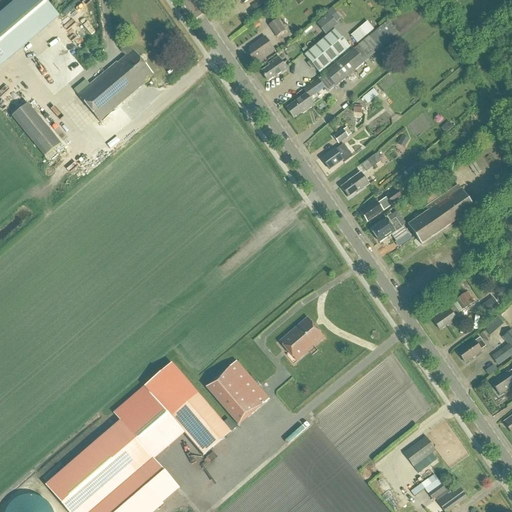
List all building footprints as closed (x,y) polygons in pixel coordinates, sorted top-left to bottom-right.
[(0,67),(59,18),(44,0),(17,0),(0,15),(0,67)] [(252,7),(257,15),(267,8),(262,1),(252,7)] [(323,21),(331,30),(337,25),(335,23),(340,19),(332,9),(322,18),(324,20),(323,21)] [(360,42),(376,27),(370,20),(354,34),(360,42)] [(320,81),(304,91),(307,95),(287,109),(294,119),(302,114),(302,115),(315,107),(310,99),(325,89),(328,93),(336,87),(336,88),(397,35),(386,23),(325,75),(326,76),(320,81)] [(270,32),(278,43),(286,37),(279,26),(270,32)] [(308,65),(312,69),(314,68),(319,74),(350,48),(335,31),(304,57),(310,63),(308,65)] [(273,50),(265,39),(250,49),(251,52),(248,54),(253,62),(257,59),(259,63),(277,51),(275,48),(273,50)] [(74,92),(99,122),(149,81),(148,80),(152,76),(128,46),(121,51),(127,58),(118,65),(117,63),(90,86),(86,81),(74,92)] [(261,73),(268,82),(274,78),(275,79),(287,71),(278,58),(269,65),(270,67),(261,73)] [(54,65),(57,70),(64,67),(61,61),(54,65)] [(60,89),(65,86),(60,76),(55,79),(60,89)] [(378,89),(366,95),(369,101),(381,96),(378,89)] [(41,97),(38,100),(47,112),(51,109),(41,97)] [(12,121),(45,162),(61,149),(29,108),(12,121)] [(343,131),(334,138),(338,145),(348,138),(343,131)] [(321,160),(329,171),(343,162),(344,164),(353,158),(344,145),(336,151),(335,150),(321,160)] [(465,159),(475,174),(480,170),(470,155),(465,159)] [(54,168),(63,162),(60,158),(51,165),(54,168)] [(361,166),(366,173),(377,166),(371,158),(361,166)] [(406,171),(410,177),(420,169),(415,164),(406,171)] [(349,183),(342,189),(349,198),(356,193),(357,195),(369,185),(361,174),(349,183)] [(441,196),(449,190),(443,181),(420,196),(426,206),(435,200),(436,202),(426,209),(428,212),(408,227),(421,246),(435,236),(435,237),(449,227),(448,227),(462,218),(461,217),(474,209),(461,190),(458,187),(442,198),(441,196)] [(398,193),(384,203),(379,206),(377,204),(370,208),(371,209),(362,215),(367,223),(373,219),(374,220),(393,207),(392,206),(402,200),(398,193)] [(403,227),(401,229),(395,220),(389,224),(386,220),(370,231),(380,244),(394,234),(395,236),(393,238),(396,243),(408,234),(403,227)] [(492,272),(482,273),(483,283),(493,282),(492,272)] [(473,303),(467,293),(451,304),(452,305),(432,320),(440,331),(447,326),(447,328),(457,321),(454,317),(473,303)] [(492,298),(476,309),(482,317),(498,306),(492,298)] [(307,319),(280,343),(286,350),(289,347),(299,360),(308,352),(307,351),(312,347),(313,348),(324,339),(315,329),(313,330),(311,328),(313,326),(307,319)] [(511,330),(502,338),(507,345),(511,350),(511,349),(511,330)] [(478,335),(483,342),(489,338),(484,331),(478,335)] [(481,350),(486,347),(480,338),(475,342),(475,341),(458,353),(465,364),(482,352),(481,350)] [(491,357),(497,366),(511,354),(511,349),(511,350),(507,345),(491,357)] [(236,362),(206,389),(239,427),(269,400),(236,362)] [(153,459),(184,434),(169,417),(197,394),(171,364),(114,414),(121,422),(153,459)] [(491,384),(499,396),(511,386),(511,370),(507,374),(507,373),(491,384)] [(231,433),(197,394),(169,417),(184,434),(203,457),(231,433)] [(121,422),(46,486),(67,511),(92,511),(153,459),(121,422)] [(434,449),(423,435),(401,453),(416,473),(434,459),(429,453),(434,449)] [(153,459),(92,511),(153,511),(179,490),(153,459)] [(429,489),(441,479),(436,473),(424,482),(429,489)] [(460,489),(459,489),(451,495),(447,489),(446,491),(441,485),(428,495),(432,501),(435,499),(443,511),(447,511),(466,498),(460,489)]
